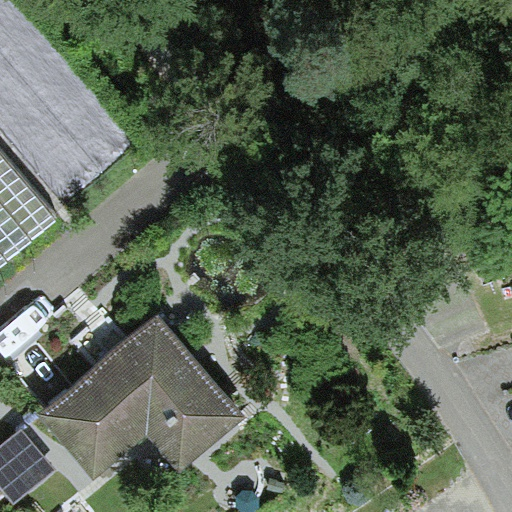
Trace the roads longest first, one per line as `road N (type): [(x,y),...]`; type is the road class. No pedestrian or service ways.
road 1 (residential): [(217,122),(313,229),(454,415),(511,510)]
road 2 (track): [(217,122),(97,0)]
